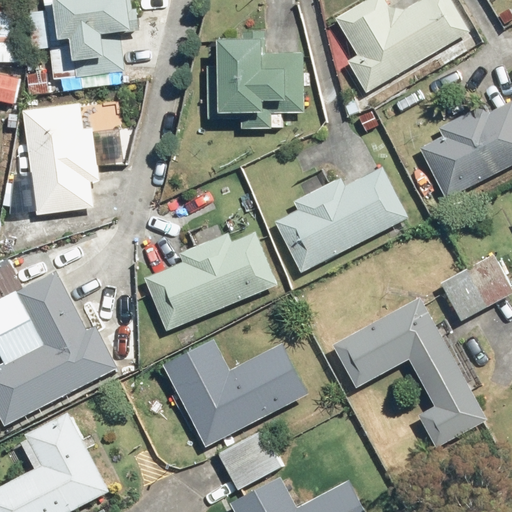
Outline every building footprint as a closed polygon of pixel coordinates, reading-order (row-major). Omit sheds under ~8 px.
[(18,0),(0,0),(0,42),(2,42),(2,62),(23,63),(23,9),(18,9),(18,0)] [(47,0),(58,79),(123,70),(118,30),(134,28),(130,0),(47,0)] [(374,0),(343,18),(357,43),(349,47),(371,86),(472,30),(455,0),(433,0),(399,20),(387,0),(374,0)] [(215,60),(217,120),(305,118),(304,58),(215,60)] [(23,72),(0,68),(0,101),(18,105),(23,72)] [(83,105),(30,112),(43,213),(96,206),(83,105)] [(511,106),(426,151),(449,196),(511,163),(511,106)] [(281,220),(307,270),(411,216),(385,166),(281,220)] [(174,327),(279,284),(261,239),(156,282),(174,327)] [(452,283),(470,315),(511,291),(494,260),(452,283)] [(25,291),(54,350),(0,376),(0,395),(12,419),(121,365),(98,320),(87,325),(61,273),(25,291)] [(425,415),(441,445),(487,419),(481,407),(483,406),(442,330),(441,331),(423,299),(340,345),(364,387),(413,360),(438,408),(425,415)] [(283,347),(232,374),(216,343),(172,366),(202,423),(203,423),(212,440),(306,390),(283,347)] [(74,511),(114,491),(72,413),(28,436),(47,471),(0,495),(0,511),(74,511)] [(230,456),(244,484),(280,466),(266,438),(230,456)] [(370,511),(352,479),(302,508),(284,474),(233,500),(239,511),(370,511)]
